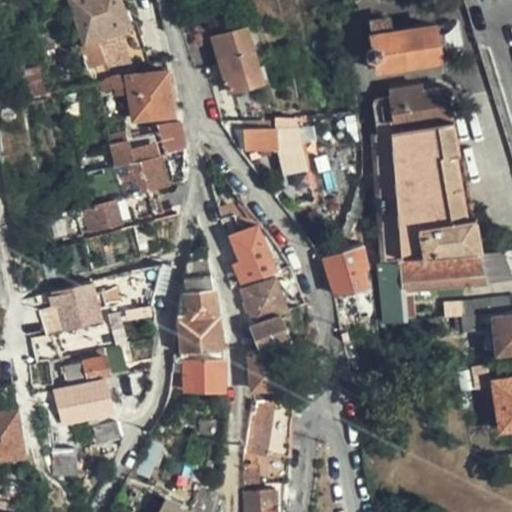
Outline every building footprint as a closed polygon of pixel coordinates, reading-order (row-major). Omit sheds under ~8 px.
[(123,75),(136,71),(117,0),(84,0),(88,14),(86,16),(90,31),(94,31),(106,79),(123,75)] [(440,60),(434,27),(389,34),(386,22),(368,25),(371,46),(365,52),(366,59),(374,63),(376,72),(440,60)] [(262,81),(246,27),(215,36),(229,90),(262,81)] [(201,28),(191,30),(202,62),(212,59),(201,28)] [(106,79),(97,82),(102,101),(127,95),(124,82),(123,75),(106,79)] [(156,75),(124,82),(127,95),(134,119),(165,111),(156,75)] [(379,135),(451,123),(446,89),(432,91),(431,84),(373,93),(379,135)] [(160,154),(185,147),(185,140),(182,122),(152,129),(153,132),(131,137),(132,145),(114,150),(117,165),(134,160),(160,154)] [(456,158),(451,123),(379,135),(388,261),(479,252),(475,219),(461,220),(452,158),(456,158)] [(308,195),(290,131),(279,128),(242,130),(244,149),(278,149),(278,156),(286,157),(298,197),(308,195)] [(132,145),(131,137),(111,142),(114,150),(132,145)] [(125,197),(167,187),(160,154),(134,160),(117,165),(125,197)] [(117,165),(88,173),(96,205),(114,200),(125,197),(117,165)] [(89,240),(123,232),(114,200),(96,205),(80,209),(89,240)] [(242,283),(272,272),(256,227),(243,232),(235,214),(223,219),(230,238),(233,237),(240,260),(236,263),(242,283)] [(68,282),(91,276),(83,241),(60,248),(68,282)] [(336,295),(373,284),(361,246),(325,257),(336,295)] [(183,351),(224,348),(206,248),(190,251),(186,279),(179,322),(182,322),(183,351)] [(511,249),(479,252),(388,261),(379,262),(383,322),(409,320),(406,289),(511,278),(511,249)] [(165,299),(172,262),(134,271),(142,305),(165,299)] [(271,279),(243,287),(251,320),(277,311),(282,309),(271,279)] [(101,315),(93,281),(54,292),(62,327),(101,315)] [(289,342),(277,311),(251,320),(261,348),(251,352),(253,388),(275,380),(264,351),(289,342)] [(511,351),(511,315),(496,317),(498,353),(511,351)] [(106,378),(113,376),(106,348),(62,357),(69,387),(106,378)] [(187,363),(187,356),(173,357),(171,373),(187,372),(189,392),(226,390),(225,361),(187,363)] [(187,372),(171,373),(169,393),(189,392),(187,372)] [(0,460),(26,455),(11,376),(0,378),(0,460)] [(511,430),(511,377),(494,379),(502,432),(511,430)] [(69,387),(77,421),(114,412),(106,378),(69,387)] [(69,387),(55,390),(62,426),(77,421),(69,387)] [(291,422),(295,407),(271,401),(254,399),(252,399),(245,442),(243,457),(244,485),(287,486),(289,474),(291,422)] [(196,438),(226,440),(226,419),(195,418),(196,438)] [(97,448),(123,441),(118,424),(93,430),(97,448)] [(275,511),(275,490),(244,490),(244,511),(275,511)] [(197,511),(168,496),(159,511),(197,511)]
